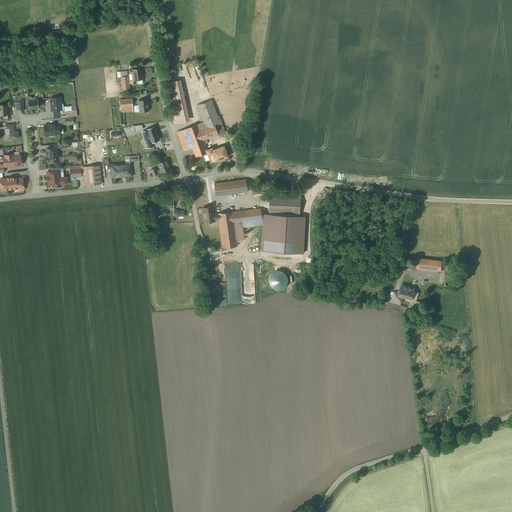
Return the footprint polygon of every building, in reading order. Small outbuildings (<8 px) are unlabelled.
[(132,69),(132,71),(128,71),(128,70),(120,71),(121,78),(129,77),(129,75),(133,75),(133,80),(143,80),(141,68),(132,69)] [(122,91),(131,90),(129,77),(121,78),(122,91)] [(180,81),(166,84),(175,124),(189,120),(180,81)] [(62,98),(51,99),(51,112),(63,111),(62,98)] [(122,110),(133,109),(133,99),(121,100),(122,110)] [(38,100),(28,101),(29,111),(39,109),(38,100)] [(138,101),(139,106),(134,106),(135,113),(139,113),(150,112),(149,100),(138,101)] [(197,105),(205,127),(214,124),(218,135),(224,133),(225,132),(219,116),(217,117),(211,100),(197,105)] [(24,102),(16,103),(17,111),(25,110),(24,102)] [(0,122),(0,123),(2,123),(2,116),(9,116),(8,105),(0,105),(0,122)] [(61,136),(61,135),(64,135),(64,129),(60,129),(60,124),(44,125),(45,137),(61,136)] [(207,152),(206,150),(204,144),(208,143),(207,139),(218,135),(214,124),(205,127),(199,130),(197,125),(177,132),(184,150),(192,147),(196,157),(207,152)] [(14,125),(4,126),(5,133),(6,141),(19,140),(19,132),(15,132),(14,125)] [(146,131),(147,133),(132,138),(135,146),(150,141),(151,143),(159,140),(155,128),(146,131)] [(57,148),(46,149),(47,165),(59,164),(58,149),(70,148),(70,145),(57,146),(57,148)] [(0,173),(4,173),(5,173),(4,168),(22,167),(21,153),(22,152),(22,147),(16,147),(17,155),(0,156),(0,173)] [(211,148),(206,150),(207,152),(208,155),(213,153),(215,161),(220,159),(220,160),(223,159),(223,158),(227,157),(223,147),(212,151),(211,148)] [(108,171),(110,171),(111,180),(133,177),(131,163),(111,165),(109,165),(109,159),(104,160),(105,166),(107,166),(108,171)] [(167,161),(158,164),(162,174),(171,172),(167,161)] [(81,166),(70,167),(71,178),(82,177),(81,166)] [(100,166),(84,168),(86,187),(102,185),(100,166)] [(62,187),(61,178),(60,168),(50,169),(50,171),(47,171),(47,172),(48,187),(52,186),(52,188),(62,187)] [(0,179),(1,192),(19,191),(20,192),(26,191),(25,178),(17,179),(17,177),(4,178),(4,173),(0,173),(0,179)] [(247,181),(214,185),(216,197),(248,193),(247,181)] [(219,214),(219,220),(222,248),(237,247),(235,229),(263,226),(262,215),(270,214),(270,216),(302,217),(303,195),(271,194),(270,208),(261,209),(219,214)] [(153,207),(173,208),(173,200),(153,199),(153,207)] [(219,220),(219,214),(214,214),(213,206),(201,208),(203,223),(215,222),(215,220),(219,220)] [(258,253),(256,248),(251,246),(245,248),(244,253),(246,259),(251,260),(257,258),(258,253)] [(444,261),(418,259),(417,269),(443,271),(444,261)] [(452,277),(446,276),(444,284),(450,286),(452,277)] [(413,300),(417,301),(419,294),(416,293),(417,288),(402,285),(399,295),(414,298),(413,300)]
